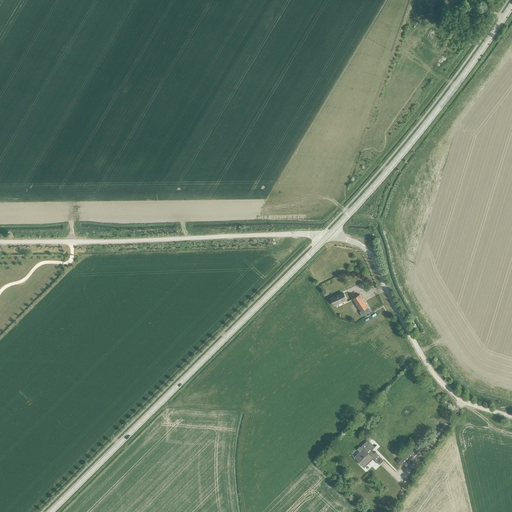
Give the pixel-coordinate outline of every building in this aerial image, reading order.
[(468,25),(469,14),(463,13),(462,21),(460,20),(460,24),(468,25)] [(334,306),(347,300),(343,293),(340,295),(338,296),(337,294),(330,298),(334,306)] [(360,294),(353,299),(364,315),(371,311),(360,294)] [(378,464),(383,459),(376,452),(373,454),(370,452),(374,448),(367,441),(361,446),(364,449),(355,458),(364,467),(373,458),(378,464)] [(414,459),(413,457),(419,451),(416,448),(414,450),(411,446),(396,461),(401,466),(403,464),(406,467),(414,459)]
